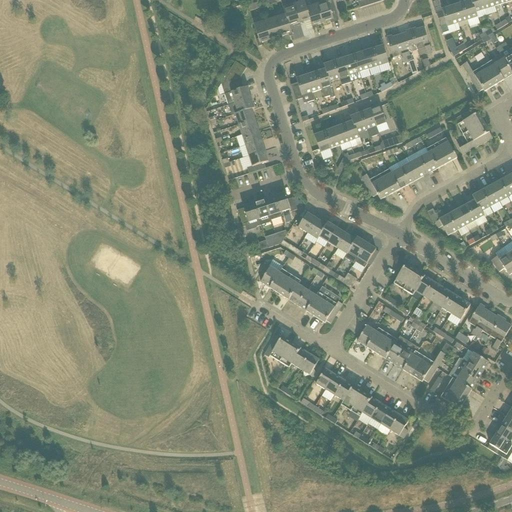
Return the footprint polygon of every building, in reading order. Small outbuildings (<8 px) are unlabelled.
[(305,3),(303,0),(292,0),(294,5),(300,23),(310,20),(305,3)] [(310,20),(312,27),(323,23),(317,5),(315,0),(314,0),(305,3),(310,20)] [(339,21),(332,0),(315,0),(317,5),(323,23),(338,19),(339,21)] [(360,9),(384,1),(385,1),(384,0),(355,0),(356,3),(358,2),(360,9)] [(485,10),(481,0),(470,0),(471,1),(475,13),(476,13),(485,10)] [(481,0),(485,10),(495,7),(492,0),(481,0)] [(471,1),(461,4),(467,21),(477,18),(476,13),(475,13),(471,1)] [(251,11),(261,9),(259,3),(254,4),(253,3),(249,4),(251,11)] [(461,4),(452,7),(458,24),(467,21),(461,4)] [(290,27),(300,23),(294,5),(283,9),(285,15),(286,15),(289,27),(290,27)] [(443,12),(436,13),(441,27),(447,25),(447,27),(458,24),(452,7),(442,10),(443,12)] [(275,19),(281,37),(292,33),(290,27),(289,27),(286,15),(285,15),(275,19)] [(270,40),(281,37),(275,19),(265,22),(270,40)] [(265,22),(254,26),(259,39),(256,40),(259,47),(264,45),(263,43),(270,40),(265,22)] [(411,30),(418,51),(420,56),(427,54),(428,56),(432,55),(424,28),(416,30),(416,29),(411,30)] [(399,36),(408,62),(413,61),(410,53),(418,51),(411,30),(406,32),(407,33),(399,36)] [(500,33),(495,36),(500,45),(506,42),(500,33)] [(497,42),(493,34),(488,37),(490,41),(493,45),(497,42)] [(392,36),(387,38),(393,59),(401,56),(403,64),(408,62),(399,36),(392,38),(392,36)] [(446,42),(451,54),(458,51),(457,49),(453,39),(446,42)] [(389,64),(383,46),(373,50),(378,67),(389,64)] [(511,53),(510,51),(508,47),(499,52),(503,60),(511,75),(511,53)] [(363,53),(369,70),(378,67),(373,50),(363,53)] [(359,73),(369,70),(363,53),(353,56),(359,73)] [(359,73),(353,56),(344,59),(349,76),(359,73)] [(334,62),(340,79),(342,86),(352,83),(349,76),(344,59),(334,62)] [(430,67),(428,59),(422,61),(424,69),(430,67)] [(511,75),(503,60),(494,65),(504,81),(511,75)] [(243,74),(246,69),(236,62),(232,67),(243,74)] [(330,83),(330,82),(340,79),(334,62),(324,66),(325,70),(330,83)] [(467,63),(462,66),(479,93),(483,90),(485,92),(488,90),(496,85),(504,81),(494,65),(492,62),(485,66),(477,71),(473,73),(467,63)] [(240,79),(242,76),(243,74),(232,67),(226,77),(240,79)] [(332,87),(330,83),(325,70),(316,73),(322,90),(332,87)] [(307,76),(312,93),(322,90),(316,73),(307,76)] [(315,101),(312,93),(307,76),(296,80),(298,84),(291,86),(296,101),(303,99),(304,104),(315,101)] [(226,77),(221,84),(223,90),(230,87),(226,77)] [(230,87),(242,84),(240,79),(226,77),(230,87)] [(228,106),(235,104),(252,98),(251,98),(247,88),(244,89),(242,84),(230,87),(223,90),(225,95),(228,106)] [(252,99),(252,98),(235,104),(238,114),(252,110),(254,109),(251,99),(252,99)] [(387,123),(380,107),(370,110),(376,127),(387,123)] [(239,126),(255,121),(252,110),(238,114),(235,115),(239,126)] [(367,131),(376,127),(370,110),(361,114),(367,131)] [(493,139),(488,131),(483,122),(479,114),(473,117),(470,111),(455,120),(458,126),(463,134),(467,142),(468,145),(460,149),(463,155),(493,139)] [(360,139),(360,141),(369,137),(367,131),(361,114),(351,118),(352,122),(353,122),(357,134),(358,134),(360,139)] [(242,136),(259,131),(259,130),(258,131),(255,121),(239,126),(242,136)] [(352,122),(343,126),(350,142),(359,139),(360,139),(358,134),(357,134),(353,122),(352,122)] [(334,129),(340,146),(350,142),(343,126),(334,129)] [(331,150),(340,146),(334,129),(324,133),(331,150)] [(246,146),(262,141),(258,131),(259,131),(242,136),(246,146)] [(434,132),(427,136),(429,140),(436,136),(434,132)] [(321,153),(328,151),(331,150),(324,133),(314,137),(321,153)] [(389,148),(395,146),(400,145),(401,142),(400,137),(393,140),(394,142),(388,144),(389,148)] [(446,139),(440,142),(433,146),(426,150),(428,153),(429,153),(438,169),(444,166),(451,162),(457,159),(446,139)] [(249,157),(266,151),(265,151),(262,141),(246,146),(249,157)] [(249,175),(266,169),(264,164),(268,162),(265,152),(266,152),(266,151),(249,157),(252,167),(247,169),(249,175)] [(420,158),(429,174),(438,169),(429,153),(428,153),(420,158)] [(419,180),(429,174),(420,158),(410,163),(419,180)] [(410,163),(401,169),(409,185),(419,180),(410,163)] [(409,185),(401,169),(392,174),(391,174),(400,190),(409,185)] [(367,175),(362,178),(373,198),(378,195),(381,201),(387,197),(394,194),(400,190),(391,174),(392,174),(391,174),(389,170),(383,174),(376,177),(370,181),(367,175)] [(500,182),(509,198),(511,195),(511,182),(509,177),(500,182)] [(500,182),(491,187),(500,202),(509,198),(500,182)] [(482,192),(491,207),(500,202),(491,187),(482,192)] [(491,207),(482,192),(472,197),(475,201),(482,212),(491,207)] [(291,212),(298,210),(294,198),(288,200),(286,194),(275,197),(275,196),(274,196),(280,213),(290,210),(291,212)] [(275,197),(265,201),(271,222),(282,218),(280,213),(274,196),(275,197)] [(271,222),(265,201),(254,204),(254,203),(261,226),(261,227),(272,224),(271,222)] [(475,201),(466,206),(475,222),(485,216),(482,212),(475,201)] [(261,226),(254,203),(253,203),(254,204),(243,208),(244,209),(238,211),(243,228),(248,227),(249,227),(250,230),(261,226)] [(466,226),(475,222),(466,206),(457,211),(466,226)] [(457,231),(466,226),(457,211),(448,216),(457,231)] [(317,220),(307,214),(298,228),(308,234),(318,219),(317,219),(317,220)] [(442,227),(448,236),(457,231),(448,216),(439,221),(436,223),(439,229),(442,227)] [(318,219),(308,234),(317,240),(319,238),(319,237),(326,226),(317,220),(318,219)] [(328,243),(337,229),(328,224),(329,223),(328,222),(326,226),(319,237),(319,238),(328,243)] [(346,235),(337,229),(328,243),(337,249),(346,235)] [(278,244),(278,246),(281,245),(287,235),(286,231),(276,235),(278,244)] [(478,237),(473,239),(475,243),(484,238),(480,231),(476,233),(478,237)] [(347,234),(346,235),(337,249),(347,255),(349,253),(348,252),(356,241),(347,235),(347,234)] [(278,244),(276,235),(266,238),(269,249),(278,246),(278,244)] [(358,258),(367,243),(366,244),(357,238),(356,241),(348,252),(349,253),(358,258)] [(266,241),(259,244),(261,251),(268,248),(266,241)] [(365,268),(370,261),(376,250),(367,244),(368,243),(367,243),(358,258),(355,263),(365,268)] [(466,248),(463,243),(456,247),(464,252),(466,248)] [(491,261),(499,273),(505,269),(509,276),(511,274),(511,260),(504,248),(495,254),(497,258),(491,261)] [(307,256),(298,251),(295,254),(305,260),(307,256)] [(317,262),(313,260),(307,256),(305,260),(314,266),(317,262)] [(318,268),(324,272),(326,268),(317,262),(314,266),(318,268)] [(266,265),(266,266),(262,272),(266,275),(270,268),(266,265)] [(406,265),(394,284),(400,288),(412,269),(406,265)] [(261,283),(270,289),(280,274),(279,273),(270,268),(266,275),(261,283)] [(326,268),(324,272),(329,275),(333,277),(335,274),(326,268)] [(400,288),(406,292),(418,273),(412,269),(400,288)] [(270,289),(276,293),(288,274),(282,270),(279,273),(280,274),(270,289)] [(424,277),(418,273),(406,292),(413,296),(415,293),(415,292),(424,277)] [(295,278),(288,274),(276,293),(283,297),(295,278)] [(337,280),(343,283),(345,280),(344,279),(339,276),(335,274),(333,277),(337,280)] [(345,280),(343,283),(352,289),(358,280),(348,274),(344,279),(345,280)] [(424,298),(434,282),(424,277),(415,292),(415,293),(424,298)] [(283,297),(289,301),(299,286),(298,286),(301,282),(295,278),(283,297)] [(424,298),(420,305),(425,308),(422,312),(426,314),(433,304),(443,288),(434,282),(424,298)] [(299,286),(289,301),(298,306),(307,291),(299,286)] [(433,304),(442,309),(452,294),(443,288),(433,304)] [(307,291),(298,306),(305,311),(314,296),(307,291)] [(312,315),(324,296),(318,293),(315,297),(314,296),(305,311),(312,315)] [(461,300),(452,294),(442,309),(451,315),(461,300)] [(318,320),(330,301),(324,296),(312,315),(318,320)] [(457,327),(470,306),(461,300),(451,315),(447,321),(457,327)] [(331,325),(343,306),(338,303),(337,305),(330,301),(318,320),(325,324),(327,322),(331,325)] [(471,334),(475,337),(490,313),(484,309),(485,308),(480,305),(469,323),(476,328),(475,331),(474,330),(471,334)] [(481,334),(483,332),(491,337),(502,319),(498,316),(497,317),(490,313),(475,337),(479,339),(482,335),(481,334)] [(492,347),(497,350),(511,327),(505,323),(506,321),(502,319),(491,337),(497,340),(492,347)] [(376,333),(367,327),(357,342),(367,348),(376,333)] [(367,348),(373,352),(385,333),(379,329),(376,333),(367,348)] [(392,337),(385,333),(373,352),(379,356),(392,337)] [(281,340),(276,337),(265,356),(269,358),(270,357),(274,359),(286,340),(282,337),(281,340)] [(398,341),(392,337),(379,356),(386,360),(398,341)] [(400,337),(398,341),(386,360),(395,365),(409,342),(400,337)] [(274,359),(282,364),(294,345),(286,340),(274,359)] [(415,352),(418,348),(409,342),(395,365),(403,371),(415,352)] [(440,351),(446,355),(452,348),(446,343),(440,351)] [(291,365),(293,366),(303,350),(294,345),(282,364),(289,368),(291,365)] [(481,354),(485,357),(489,351),(484,348),(481,354)] [(293,366),(301,371),(311,356),(303,350),(293,366)] [(483,373),(489,364),(489,363),(473,353),(473,354),(469,351),(463,360),(483,373)] [(410,375),(422,356),(415,352),(403,371),(410,375)] [(310,376),(319,361),(311,356),(301,371),(310,376)] [(416,379),(428,360),(422,356),(410,375),(416,379)] [(462,372),(477,382),(483,373),(463,360),(461,359),(456,368),(458,370),(462,372)] [(428,360),(416,379),(422,383),(424,381),(428,383),(440,364),(435,361),(434,363),(428,360)] [(335,375),(326,369),(316,385),(326,391),(335,375)] [(462,372),(458,370),(453,378),(472,391),(477,382),(462,372)] [(335,396),(344,381),(335,375),(326,391),(335,396)] [(439,378),(434,385),(438,387),(442,380),(439,378)] [(449,385),(468,397),(472,391),(453,378),(453,379),(449,385)] [(351,385),(344,381),(335,396),(342,401),(351,385)] [(351,385),(342,401),(343,402),(341,406),(346,409),(358,390),(351,385)] [(468,397),(449,385),(445,392),(464,404),(468,397)] [(280,391),(286,395),(289,391),(283,387),(280,391)] [(358,390),(346,409),(353,413),(365,394),(358,390)] [(445,392),(441,398),(460,410),(464,404),(445,392)] [(363,414),(372,398),(365,394),(353,413),(360,418),(362,414),(363,414)] [(381,404),(372,398),(363,414),(372,420),(381,404)] [(390,410),(381,404),(372,420),(369,424),(378,429),(390,410)] [(315,407),(313,411),(317,415),(321,417),(324,413),(315,407)] [(390,431),(400,416),(390,410),(378,429),(377,431),(386,437),(390,431)] [(390,431),(404,440),(408,432),(404,429),(409,422),(400,416),(390,431)] [(331,417),(329,421),(336,425),(338,421),(331,417)] [(511,420),(507,417),(501,427),(511,433),(511,420)] [(511,433),(501,427),(496,436),(511,445),(511,433)] [(511,445),(496,436),(490,445),(494,448),(492,452),(502,458),(497,465),(501,470),(505,467),(504,467),(507,462),(511,464),(511,445)] [(507,466),(505,467),(501,470),(505,477),(511,472),(507,466)]
